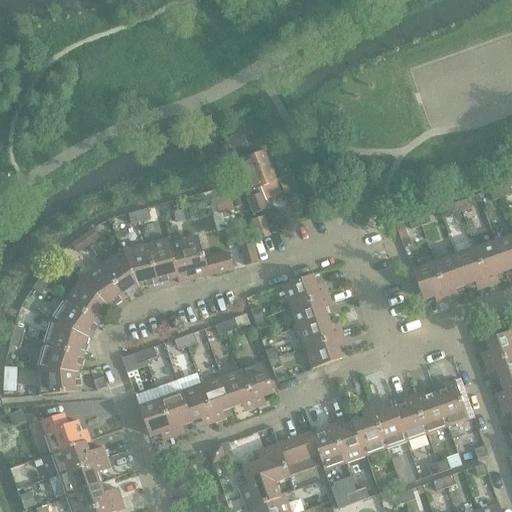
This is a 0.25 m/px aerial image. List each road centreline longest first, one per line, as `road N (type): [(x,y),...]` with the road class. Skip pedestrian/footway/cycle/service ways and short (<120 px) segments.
road 1 (residential): [(145,467),(110,355),(140,309),(354,243)]
road 2 (unclassified): [(145,467),(298,408),(309,387),(391,353)]
road 3 (residential): [(511,489),(459,323)]
